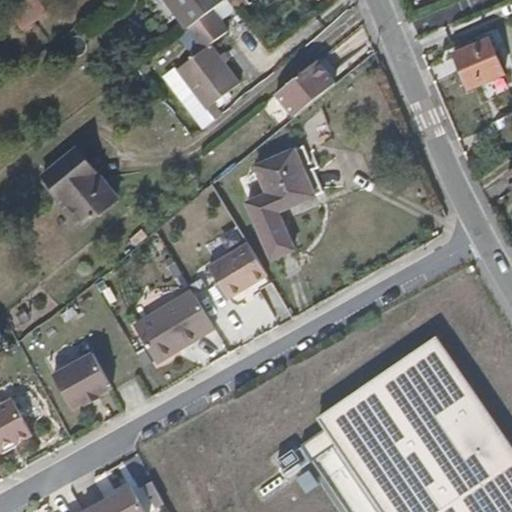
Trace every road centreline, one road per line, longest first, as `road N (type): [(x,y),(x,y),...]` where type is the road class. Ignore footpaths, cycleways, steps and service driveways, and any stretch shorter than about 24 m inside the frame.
road 1 (residential): [(480,233),(0,503)]
road 2 (residential): [(380,0),(480,233)]
road 3 (unknown): [(511,412),(335,511)]
